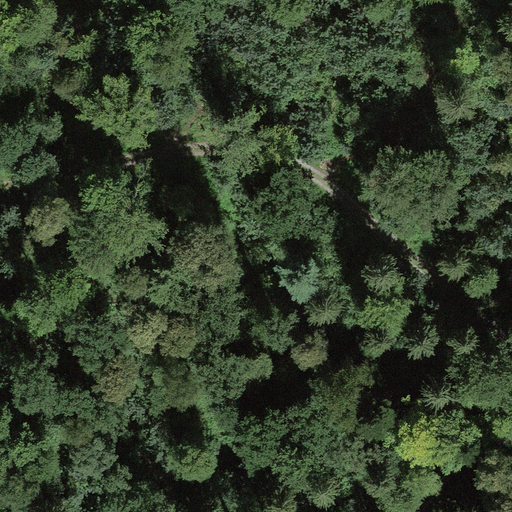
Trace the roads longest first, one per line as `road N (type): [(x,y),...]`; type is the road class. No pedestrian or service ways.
road 1 (track): [(0,191),(215,146),(308,171),(511,338)]
road 2 (track): [(511,411),(464,440),(427,511)]
